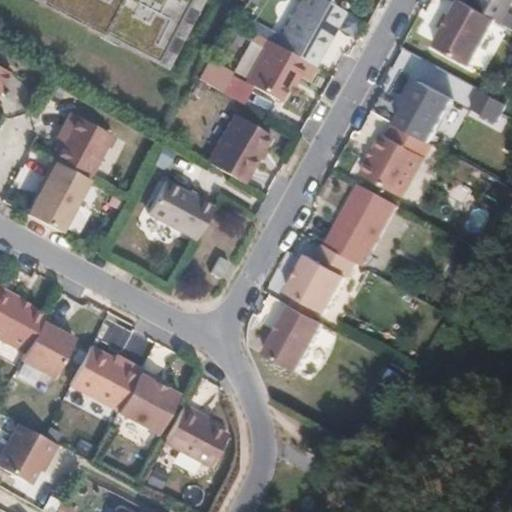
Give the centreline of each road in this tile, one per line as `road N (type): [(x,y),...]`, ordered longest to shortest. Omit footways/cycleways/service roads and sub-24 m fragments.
road 1 (residential): [(221,345),(412,0)]
road 2 (residential): [(221,345),(0,225)]
road 3 (residential): [(239,511),(265,449),(248,390),(221,345)]
